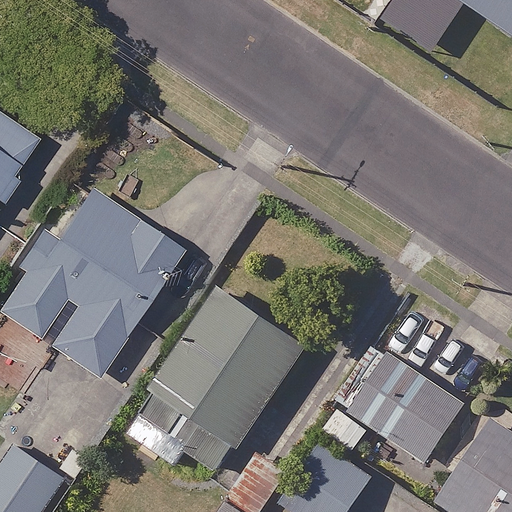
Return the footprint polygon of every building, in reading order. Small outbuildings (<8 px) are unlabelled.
[(511,0),(457,0),(511,41),(511,0)] [(0,199),(42,135),(0,107),(0,199)] [(47,234),(0,309),(0,312),(40,337),(65,297),(77,305),(52,345),(102,376),(182,249),(92,192),(60,242),(47,234)] [(311,344),(225,285),(127,427),(178,463),(189,446),(223,470),(311,344)] [(468,403),(392,349),(352,406),(427,460),(468,403)] [(511,511),(511,424),(498,415),(442,497),(464,511),(511,511)] [(349,511),(376,476),(326,441),(284,499),(301,511),(349,511)] [(43,511),(68,477),(20,444),(0,473),(0,511),(43,511)] [(260,511),(288,474),(255,451),(227,489),(258,511),(260,511)]
